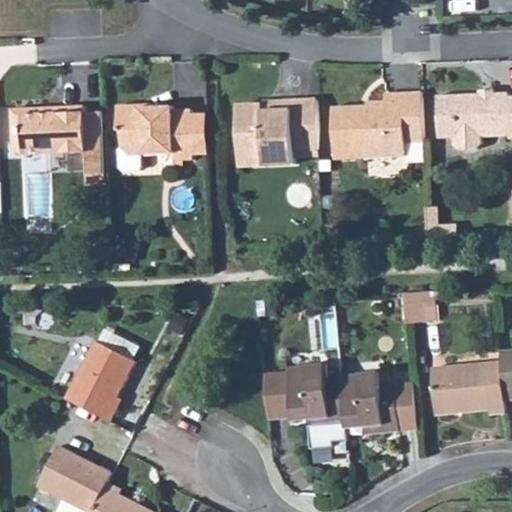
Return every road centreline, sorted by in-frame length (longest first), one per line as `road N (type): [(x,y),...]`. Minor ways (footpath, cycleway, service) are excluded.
road 1 (residential): [(201,24),(321,49),(407,48)]
road 2 (residential): [(48,51),(170,44),(201,24)]
road 3 (residential): [(387,511),(416,487),(511,462)]
